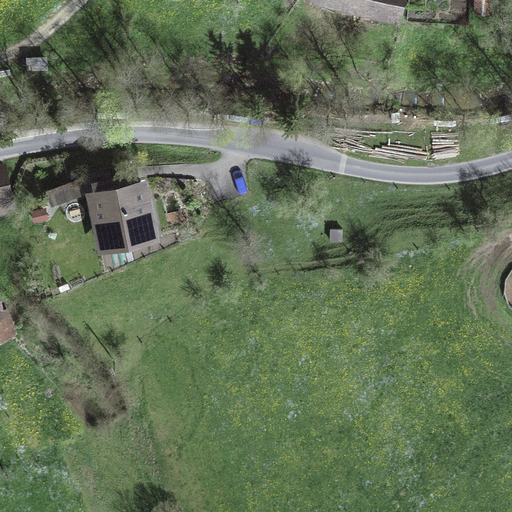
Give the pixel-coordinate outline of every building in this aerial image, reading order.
[(333,0),(398,19),(403,0),(333,0)] [(0,212),(14,210),(11,193),(6,195),(0,169),(0,212)] [(140,186),(114,192),(111,178),(92,182),(105,242),(150,232),(140,186)] [(77,194),(73,182),(49,190),(53,203),(77,194)] [(330,240),(342,240),(342,229),(330,228),(330,240)] [(0,331),(10,327),(0,304),(0,331)]
